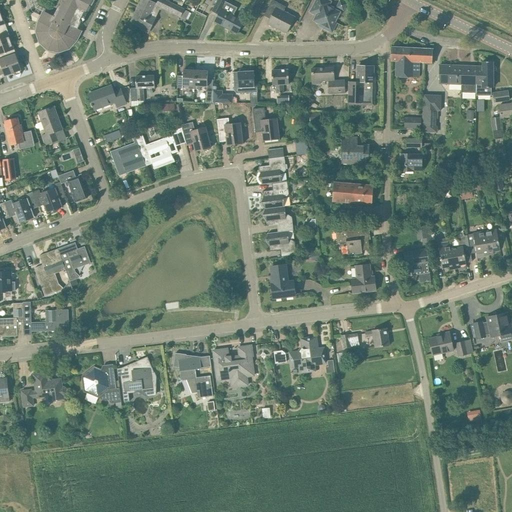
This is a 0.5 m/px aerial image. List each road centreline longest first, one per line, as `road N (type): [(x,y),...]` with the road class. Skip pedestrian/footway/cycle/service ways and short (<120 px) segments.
road 1 (residential): [(256,323),(233,175),(193,178),(108,209)]
road 2 (residential): [(396,307),(387,260),(387,68),(377,45)]
road 3 (residential): [(377,45),(159,48),(114,60)]
road 4 (unclassified): [(256,323),(0,354)]
road 5 (unclassified): [(444,511),(407,308)]
road 6 (unclassified): [(396,307),(256,323)]
road 7 (residential): [(108,209),(62,79)]
